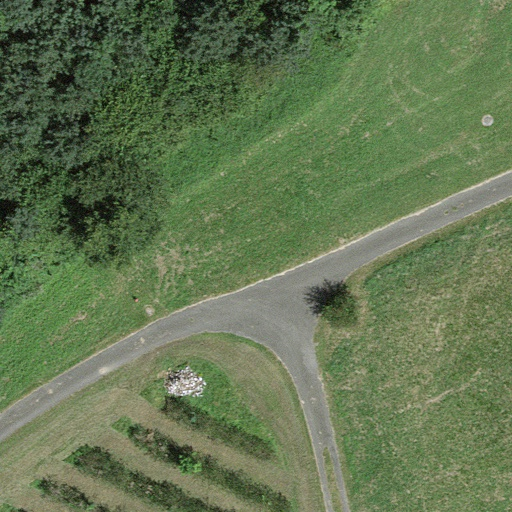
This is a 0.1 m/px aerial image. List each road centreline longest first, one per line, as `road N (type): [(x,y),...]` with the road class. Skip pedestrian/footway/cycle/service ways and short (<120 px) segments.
road 1 (track): [(0,428),(98,353),(292,284),(511,182)]
road 2 (track): [(292,284),(339,511)]
